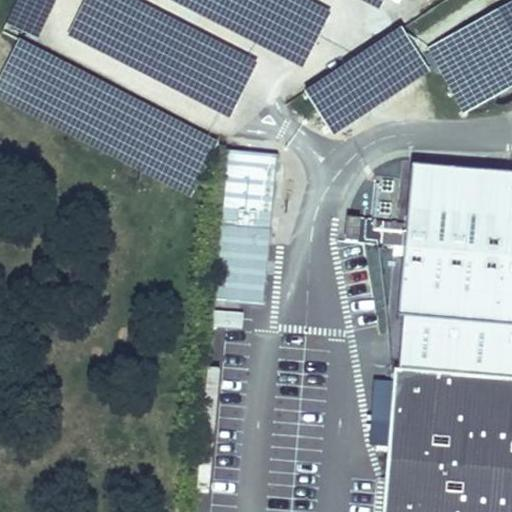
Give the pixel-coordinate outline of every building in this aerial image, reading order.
[(352,92),(332,104),(345,124),(365,111),(352,92)] [(226,153),(214,301),(265,305),(277,157),(226,153)] [(511,179),(408,170),(394,317),(399,317),(511,328),(511,179)] [(343,240),(378,242),(380,223),(344,220),(343,240)] [(511,328),(399,317),(394,368),(511,378),(511,328)] [(511,511),(511,378),(394,368),(389,367),(375,511),(511,511)]
